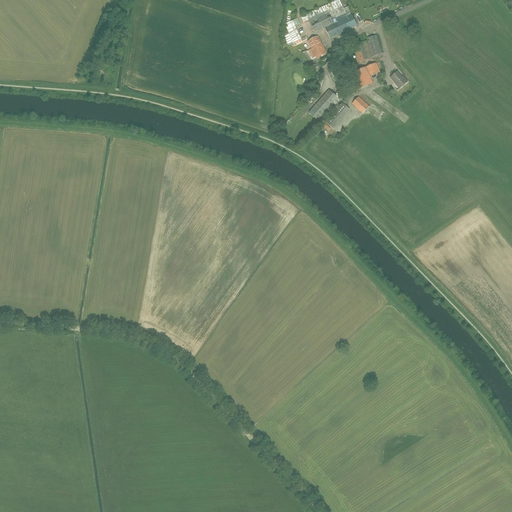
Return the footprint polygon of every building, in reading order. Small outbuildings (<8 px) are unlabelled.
[(355,20),(354,21),(348,7),(343,9),(339,0),(337,0),(301,17),(304,24),(309,22),(315,34),(326,28),(328,33),(327,34),(330,39),(358,26),(355,20)] [(285,25),(289,34),(284,36),(288,45),(293,43),(295,42),(297,46),(303,43),(301,39),(295,26),(299,24),(299,23),(297,19),(285,25)] [(367,38),(373,57),(382,54),(376,36),(367,38)] [(321,43),(320,41),(318,37),(308,42),(312,49),(308,51),(319,46),(318,44),(321,43)] [(317,58),(320,57),(327,53),(321,43),(318,44),(319,46),(308,51),(312,57),(315,55),(317,58)] [(352,46),(358,63),(367,60),(361,43),(352,46)] [(354,72),(361,89),(373,84),(370,76),(380,72),(376,63),(354,72)] [(340,100),(340,101),(343,98),(347,94),(344,89),(335,67),(328,70),(338,92),(336,92),(340,100)] [(397,72),(391,78),(400,89),(407,82),(405,79),(404,80),(397,72)] [(347,82),(352,95),(358,92),(353,79),(347,82)] [(340,100),(329,90),(309,113),(320,123),(340,100)] [(370,107),(359,97),(352,104),(362,114),(370,107)] [(333,129),(350,110),(342,103),(325,123),(333,129)]
